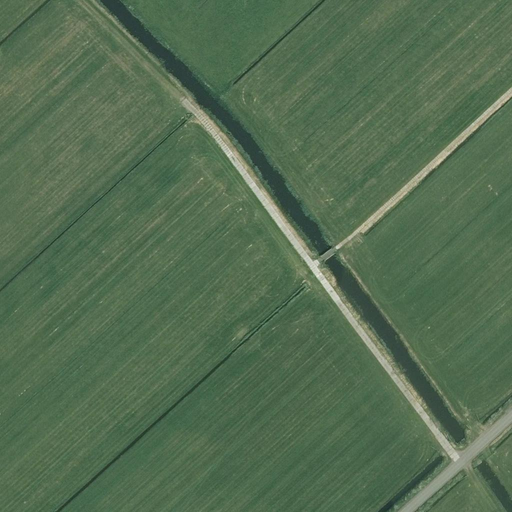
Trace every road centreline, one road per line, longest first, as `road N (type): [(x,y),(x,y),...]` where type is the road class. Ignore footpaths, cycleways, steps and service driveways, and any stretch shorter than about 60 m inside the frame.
road 1 (unknown): [(455,472),(219,143),(165,89)]
road 2 (tertiary): [(412,511),(511,420)]
